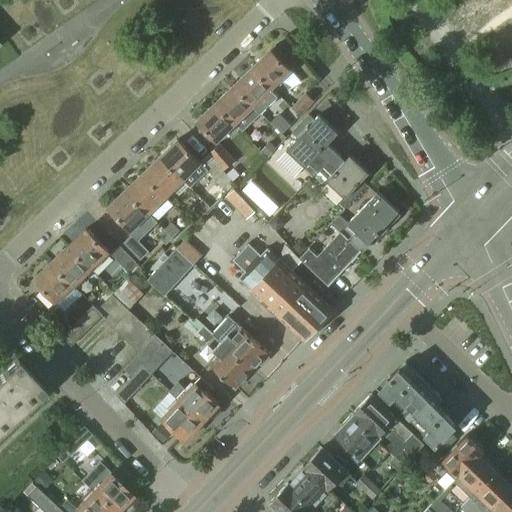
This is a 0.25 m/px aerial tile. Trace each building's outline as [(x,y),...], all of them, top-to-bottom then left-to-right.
[(291,69),(282,60),(286,56),(276,45),(253,67),(273,87),(291,69)] [(278,93),(273,87),(253,67),(235,85),(260,111),(278,93)] [(216,103),(236,123),(241,128),(260,111),(235,85),(216,103)] [(306,93),(299,100),(308,109),(315,101),(306,93)] [(301,116),(308,109),(299,100),(292,107),(301,116)] [(236,123),(216,103),(198,121),(217,141),(236,123)] [(287,151),(277,162),(294,177),(305,166),(315,175),(320,171),(337,153),(328,144),(339,133),(319,115),(315,120),(309,114),(292,132),(298,138),(287,150),(287,151)] [(291,125),(283,116),(273,125),(282,134),(291,125)] [(180,139),(162,156),(184,179),(191,187),(208,170),(205,167),(201,161),(180,139)] [(262,150),(268,157),(277,148),(271,142),(262,150)] [(210,153),(215,159),(224,170),(235,161),(220,144),(210,153)] [(236,184),(224,170),(215,159),(210,153),(201,161),(205,167),(208,170),(227,193),(236,184)] [(345,161),(337,153),(320,171),(328,179),(327,180),(346,198),(340,204),(345,209),(367,185),(362,180),(369,173),(351,155),(345,161)] [(162,156),(145,173),(166,195),(184,179),(162,156)] [(145,173),(127,190),(149,212),(166,195),(145,173)] [(279,206),(251,180),(243,190),(270,215),(279,206)] [(241,212),(250,204),(235,188),(226,196),(241,212)] [(158,222),(149,212),(127,190),(110,206),(125,222),(123,225),(132,234),(133,233),(139,240),(158,222)] [(349,224),(339,215),(336,219),(353,234),(356,231),(369,243),(399,211),(378,192),(349,224)] [(202,200),(195,207),(204,216),(211,209),(202,200)] [(282,220),(277,215),(270,223),(278,231),(283,226),(282,220)] [(329,285),(362,251),(349,238),(353,234),(336,219),(332,224),(340,232),(318,256),(309,248),(300,258),(302,260),(329,285)] [(173,237),(180,230),(172,221),(165,228),(173,237)] [(87,228),(70,245),(92,268),(109,251),(87,228)] [(173,237),(165,228),(158,235),(166,244),(173,237)] [(150,251),(146,246),(133,233),(125,241),(142,259),(150,251)] [(191,260),(198,253),(184,240),(177,248),(191,260)] [(300,255),(309,247),(305,243),(297,242),(293,247),(300,255)] [(334,309),(292,270),(302,260),(300,258),(286,244),(276,255),(268,247),(261,255),(250,244),(234,260),(246,272),(240,279),(304,340),(334,309)] [(70,245),(52,261),(75,284),(92,268),(70,245)] [(109,251),(132,275),(141,267),(120,245),(109,251)] [(161,250),(140,270),(153,284),(175,264),(161,250)] [(75,284),(52,261),(35,278),(57,301),(75,284)] [(129,279),(134,284),(140,278),(135,273),(129,279)] [(121,302),(113,294),(102,305),(110,313),(121,302)] [(203,315),(216,327),(229,313),(215,301),(203,315)] [(105,319),(114,327),(130,310),(121,302),(110,313),(105,319)] [(86,331),(102,316),(93,306),(77,322),(86,331)] [(123,335),(139,318),(130,310),(114,327),(123,335)] [(229,315),(213,333),(222,341),(252,369),(258,362),(262,365),(269,357),(266,354),(268,351),(229,315)] [(123,335),(132,343),(147,326),(139,318),(123,335)] [(207,339),(213,333),(205,325),(199,332),(207,339)] [(141,352),(157,335),(147,326),(132,343),(141,352)] [(134,376),(143,366),(149,360),(158,351),(165,343),(157,335),(141,352),(125,368),(134,376)] [(252,369),(222,341),(214,350),(217,353),(209,362),(235,387),(252,369)] [(165,343),(158,351),(149,360),(143,366),(152,374),(173,351),(165,343)] [(16,359),(0,374),(0,427),(43,388),(16,359)] [(379,388),(444,452),(457,439),(451,432),(458,425),(438,405),(444,399),(406,361),(379,388)] [(135,392),(152,374),(143,366),(134,376),(117,394),(125,403),(135,392)] [(170,391),(179,400),(202,422),(208,416),(211,418),(216,418),(221,413),(221,407),(218,405),(219,404),(208,394),(213,389),(200,377),(188,390),(178,382),(170,391)] [(356,414),(354,416),(378,438),(383,443),(391,450),(397,455),(406,464),(425,443),(372,393),(354,412),(356,414)] [(202,422),(179,400),(163,418),(186,439),(202,422)] [(383,443),(378,438),(354,416),(337,433),(374,468),(391,450),(383,443)] [(161,422),(152,431),(163,442),(172,432),(161,422)] [(53,453),(62,461),(91,434),(83,425),(53,453)] [(448,488),(453,483),(481,455),(484,451),(467,434),(424,479),(430,484),(438,476),(441,479),(440,481),(448,488)] [(305,466),(330,489),(337,482),(342,486),(352,476),(322,447),(305,466)] [(406,464),(397,455),(391,461),(400,470),(406,464)] [(455,511),(496,470),(481,455),(453,483),(424,511),(455,511)] [(132,494),(97,461),(80,479),(91,490),(115,511),(132,494)] [(330,489),(305,466),(289,484),(313,507),(318,511),(327,511),(340,499),(330,489)] [(41,470),(31,480),(42,491),(51,480),(41,470)] [(486,511),(511,486),(511,484),(496,470),(455,511),(486,511)] [(374,498),(381,490),(364,474),(357,482),(374,498)] [(62,511),(57,507),(29,480),(20,489),(41,508),(37,511),(62,511)] [(318,511),(313,507),(289,484),(288,483),(271,502),(281,511),(318,511)] [(511,511),(511,486),(486,511),(511,511)] [(115,511),(91,490),(75,507),(66,498),(57,507),(62,511),(115,511)]
